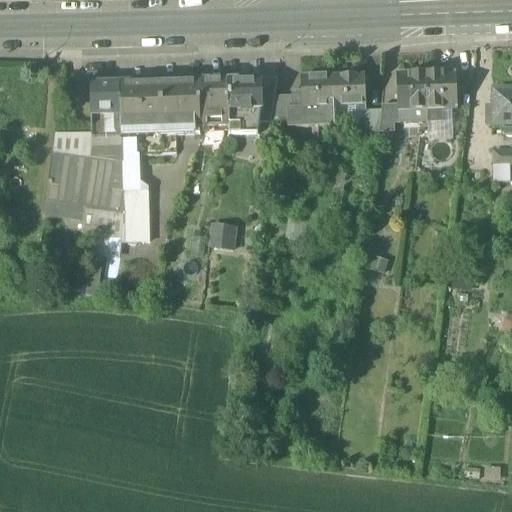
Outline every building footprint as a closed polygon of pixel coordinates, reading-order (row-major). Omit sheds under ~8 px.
[(442,75),(426,75),(427,112),(443,112),(457,111),(456,74),(442,74),(442,75)] [(426,75),(398,76),(399,107),(399,113),(427,113),(427,112),(426,75)] [(365,78),(333,79),(334,109),(346,109),(366,108),(365,78)] [(334,109),(333,79),(302,80),(302,98),(302,110),(334,109)] [(259,81),(227,82),(229,130),(228,130),(228,138),(257,137),(259,126),(261,114),(260,85),(259,81)] [(227,82),(200,83),(201,131),(228,130),(229,130),(227,82)] [(200,83),(161,84),(163,132),(201,131),(200,83)] [(161,84),(120,85),(121,117),(121,134),(163,132),(161,84)] [(277,84),(260,85),(261,114),(259,126),(271,126),(275,99),(277,84)] [(120,85),(92,86),(93,119),(121,117),(120,85)] [(511,93),(493,94),(493,111),(486,111),(486,126),(493,126),(493,130),(502,130),(502,135),(506,139),(511,139),(511,93)] [(292,98),(275,99),(271,126),(287,125),(287,110),(292,109),(292,98)] [(334,109),(302,110),(302,98),(292,98),(292,109),(287,110),(287,125),(287,130),(335,129),(334,109)] [(399,107),(383,107),(382,114),(379,135),(394,134),(393,128),(400,128),(399,113),(399,107)] [(346,109),(334,109),(335,129),(347,128),(346,109)] [(427,112),(427,113),(428,127),(444,126),(443,112),(427,112)] [(427,113),(399,113),(400,128),(428,127),(427,113)] [(382,114),(368,114),(365,140),(379,140),(379,135),(382,114)] [(121,117),(93,119),(94,138),(122,138),(121,134),(121,117)] [(122,138),(94,138),(90,160),(122,164),(122,138)] [(511,154),(493,154),(493,168),(511,168),(511,154)] [(90,160),(60,156),(56,188),(48,187),(46,204),(124,216),(124,195),(122,164),(90,160)] [(345,179),(329,177),(325,204),(342,206),(345,179)] [(148,194),(124,195),(124,216),(149,219),(148,194)] [(486,201),(474,199),(471,218),(484,219),(486,201)] [(451,206),(438,205),(436,224),(448,226),(451,206)] [(308,227),(288,224),(286,241),(305,244),(308,227)] [(211,225),(209,249),(236,252),(238,227),(211,225)] [(374,258),(371,269),(387,272),(389,261),(374,258)]
